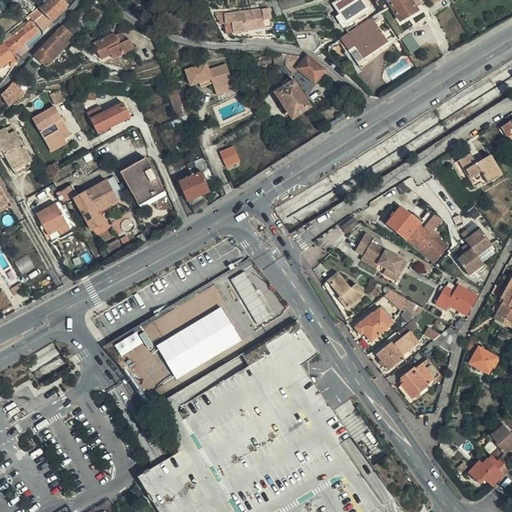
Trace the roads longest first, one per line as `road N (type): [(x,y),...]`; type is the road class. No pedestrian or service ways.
road 1 (residential): [(277,250),(511,101)]
road 2 (secondary): [(511,40),(296,174)]
road 3 (secondary): [(206,230),(0,344)]
road 4 (unclassified): [(277,250),(405,444)]
road 5 (residential): [(405,444),(440,414),(467,328),(511,246)]
road 6 (unknown): [(191,238),(135,104),(124,98),(100,111)]
road 7 (residential): [(0,90),(80,0)]
